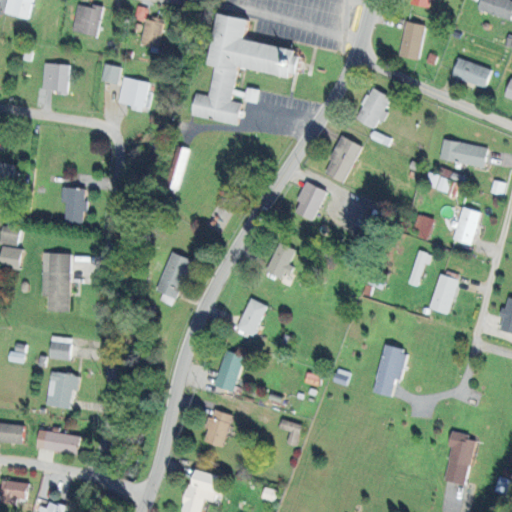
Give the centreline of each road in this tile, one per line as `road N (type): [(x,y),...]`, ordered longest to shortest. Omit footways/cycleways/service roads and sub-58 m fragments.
road 1 (residential): [(141,511),(204,308),(357,53),(370,0)]
road 2 (residential): [(95,474),(108,133),(97,115),(0,101)]
road 3 (residential): [(450,435),(511,180)]
road 4 (residential): [(357,53),(511,125)]
